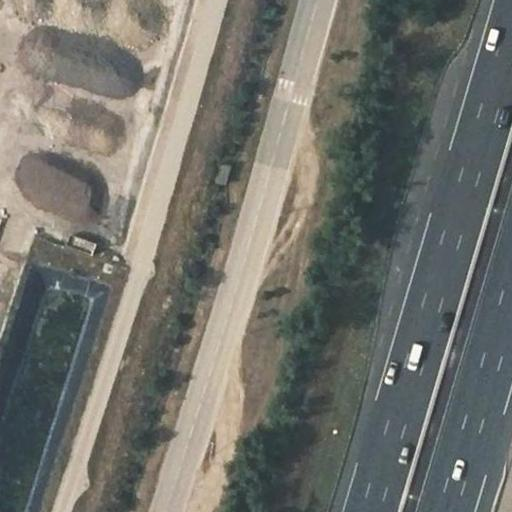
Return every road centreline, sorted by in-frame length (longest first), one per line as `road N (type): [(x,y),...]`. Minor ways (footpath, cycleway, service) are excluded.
road 1 (unclassified): [(320,0),(164,511)]
road 2 (motorway): [(511,31),(369,511)]
road 3 (motorway): [(447,511),(511,295)]
